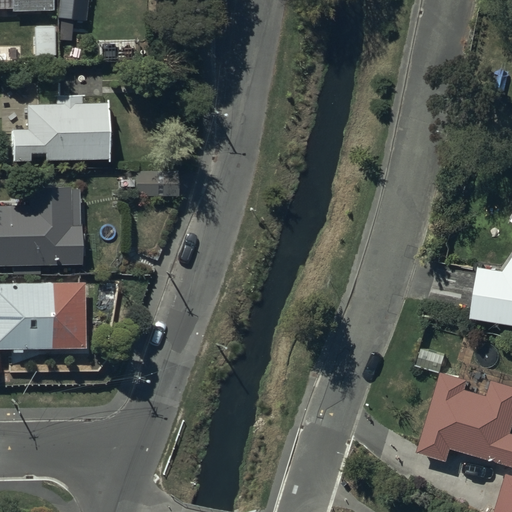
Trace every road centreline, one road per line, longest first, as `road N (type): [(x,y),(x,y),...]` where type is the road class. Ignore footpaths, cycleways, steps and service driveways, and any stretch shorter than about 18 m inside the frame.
road 1 (residential): [(451,0),(406,197),(302,511)]
road 2 (unclassified): [(253,0),(239,151),(131,450)]
road 3 (unclassified): [(0,454),(131,450)]
